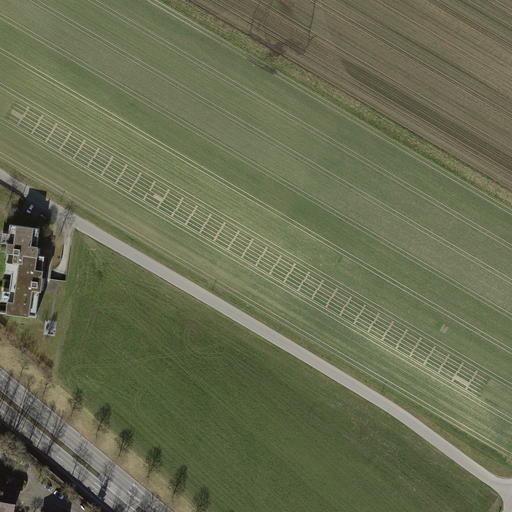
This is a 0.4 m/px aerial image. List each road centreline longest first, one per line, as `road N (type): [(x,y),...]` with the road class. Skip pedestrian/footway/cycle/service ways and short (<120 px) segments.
road 1 (residential): [(0,175),(389,405),(511,494)]
road 2 (primary): [(160,511),(0,379)]
road 3 (primary): [(0,410),(123,511)]
